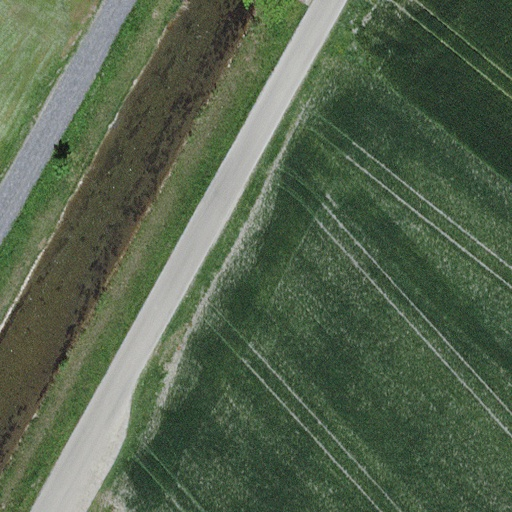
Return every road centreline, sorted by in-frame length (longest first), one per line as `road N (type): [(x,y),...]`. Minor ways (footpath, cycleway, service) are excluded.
road 1 (track): [(332,0),(46,511)]
road 2 (track): [(0,262),(141,0)]
